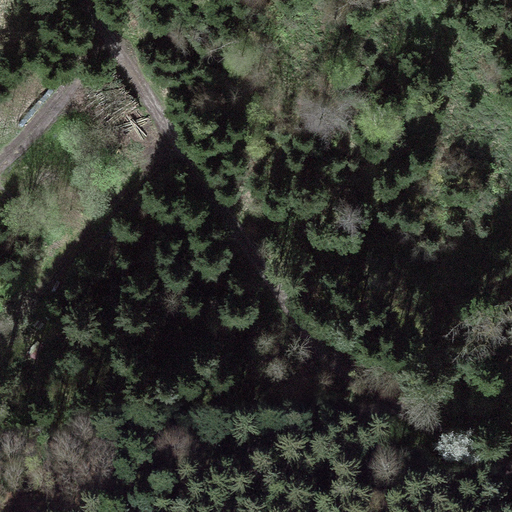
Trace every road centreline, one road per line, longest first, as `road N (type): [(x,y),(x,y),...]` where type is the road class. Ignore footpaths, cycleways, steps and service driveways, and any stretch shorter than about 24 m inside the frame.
road 1 (track): [(84,0),(314,333),(405,408),(511,468)]
road 2 (track): [(188,150),(31,303)]
road 3 (track): [(0,162),(112,40)]
